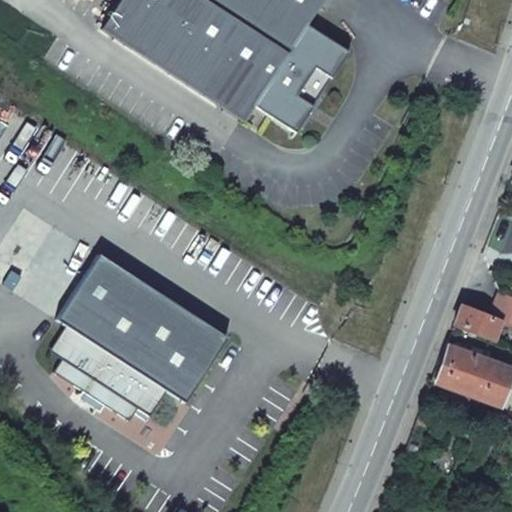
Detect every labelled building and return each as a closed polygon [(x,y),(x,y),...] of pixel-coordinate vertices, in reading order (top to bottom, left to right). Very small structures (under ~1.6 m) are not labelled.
[(320,0),(120,0),(101,29),(242,121),(252,105),(295,133),(299,125),(319,95),(348,51),(305,24),(317,5),(320,0)] [(320,0),(317,5),(326,11),(332,0),(320,0)] [(225,335),(94,249),(50,316),(61,323),(44,349),(56,357),(48,370),(125,420),(130,412),(134,407),(144,414),(146,416),(163,390),(181,402),(225,335)] [(511,298),(497,293),(490,315),(501,319),(511,323),(511,298)] [(462,304),(454,325),(491,341),(501,319),(490,315),(462,304)] [(511,372),(446,347),(433,381),(501,405),(511,374),(511,372)] [(425,403),(417,423),(424,426),(431,406),(425,403)] [(144,414),(134,407),(130,412),(141,419),(144,414)] [(406,452),(414,455),(417,448),(409,444),(406,452)]
